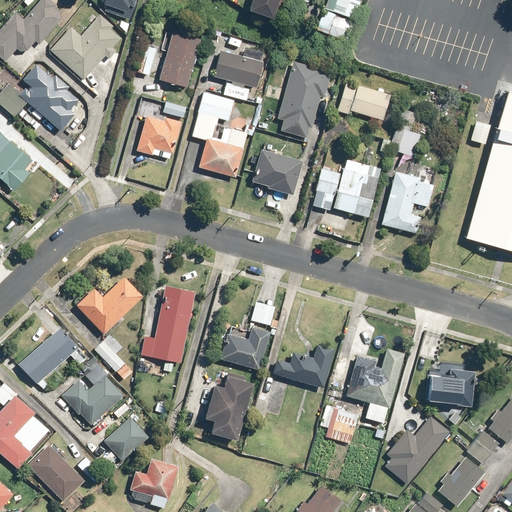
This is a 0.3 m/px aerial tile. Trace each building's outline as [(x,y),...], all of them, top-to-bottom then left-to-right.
[(14,12),(0,28),(0,56),(6,61),(17,48),(24,54),(35,41),(39,45),(63,16),(53,7),(55,5),(48,0),(40,0),(23,20),(14,12)] [(107,3),(105,9),(129,17),(134,0),(103,0),(103,2),(107,3)] [(273,18),(279,0),(250,0),(247,10),(273,18)] [(328,0),(325,9),(352,18),(358,0),(328,0)] [(49,49),(82,79),(120,38),(109,28),(112,26),(100,14),(80,35),(70,26),(49,49)] [(173,31),(159,79),(186,86),(199,39),(173,31)] [(133,71),(146,74),(154,49),(141,45),(133,71)] [(219,49),(212,76),(256,88),(263,61),(219,49)] [(320,69),(292,61),(276,118),(283,120),(280,131),(306,138),(309,127),(311,127),(320,97),(323,98),(330,74),(320,71),(320,69)] [(52,78),(35,65),(23,80),(31,86),(28,91),(24,88),(17,96),(61,130),(74,114),(69,110),(77,99),(65,90),(68,86),(54,75),(52,78)] [(353,84),(346,111),(380,120),(387,93),(353,84)] [(202,92),(196,113),(226,121),(232,101),(202,92)] [(166,101),(163,113),(182,118),(185,106),(166,101)] [(401,109),(388,148),(393,150),(413,157),(420,134),(411,131),(417,114),(401,109)] [(147,116),(136,149),(151,154),(153,147),(171,153),(180,122),(163,116),(162,120),(147,116)] [(511,249),(511,138),(490,133),(465,238),(511,249)] [(0,178),(13,190),(28,172),(25,169),(32,160),(9,139),(0,149),(0,178)] [(205,139),(198,167),(236,177),(243,149),(205,139)] [(262,148),(251,182),(292,194),(302,160),(262,148)] [(347,160),(334,207),(367,216),(380,169),(347,160)] [(339,174),(320,169),(310,203),(328,209),(339,174)] [(395,171),(381,224),(417,233),(421,217),(410,215),(413,203),(427,207),(432,185),(418,181),(419,177),(395,171)] [(75,304),(103,333),(142,296),(123,277),(102,297),(93,288),(75,304)] [(141,354),(179,362),(194,291),(165,285),(154,338),(145,336),(141,354)] [(256,302),(250,318),(270,326),(276,309),(256,302)] [(218,358),(258,370),(269,331),(250,326),(247,338),(226,332),(218,358)] [(20,365),(37,382),(75,346),(59,329),(20,365)] [(102,341),(94,349),(115,371),(123,364),(102,341)] [(276,359),(272,373),(322,387),(333,349),(316,344),(312,357),(291,351),(288,363),(276,359)] [(344,394),(387,407),(404,353),(385,348),(379,366),(372,364),(374,359),(356,354),(344,394)] [(430,367),(426,398),(471,403),(475,372),(430,367)] [(63,393),(92,424),(123,395),(103,375),(87,389),(78,379),(63,393)] [(209,431),(234,439),(252,383),(226,375),(222,387),(213,384),(203,416),(213,419),(209,431)] [(0,408),(0,454),(16,469),(32,451),(14,435),(34,412),(13,394),(0,408)] [(511,396),(488,429),(509,444),(511,439),(511,396)] [(326,436),(349,442),(356,415),(333,409),(326,436)] [(384,465),(406,483),(448,431),(430,416),(414,436),(406,429),(386,453),(390,457),(384,465)] [(103,440),(123,458),(145,436),(125,417),(103,440)] [(482,432),(466,452),(480,464),(497,444),(482,432)] [(44,444),(26,464),(63,496),(81,476),(44,444)] [(437,491),(456,506),(483,473),(463,457),(437,491)] [(129,489),(167,500),(176,465),(150,458),(146,474),(134,470),(129,489)] [(0,506),(11,494),(0,483),(0,506)] [(511,483),(503,495),(511,501),(511,483)] [(299,511),(331,511),(340,501),(320,485),(299,511)] [(425,493),(418,503),(429,511),(433,511),(440,504),(425,493)] [(203,511),(223,511),(211,503),(203,511)]
